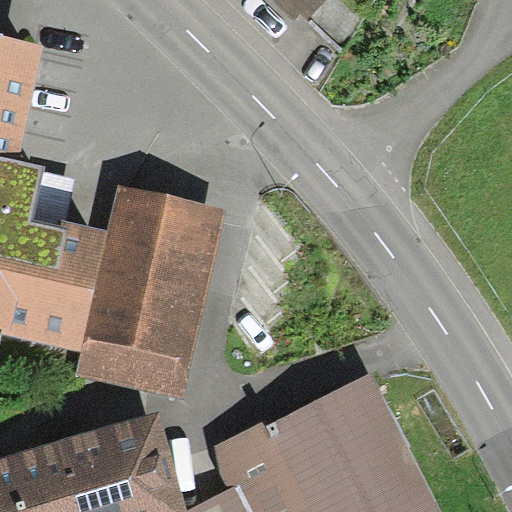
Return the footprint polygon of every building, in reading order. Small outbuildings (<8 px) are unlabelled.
[(260,0),(294,32),(325,0),(260,0)] [(0,336),(76,354),(101,246),(51,235),(63,184),(12,172),(37,64),(0,55),(0,336)] [(229,225),(123,198),(82,365),(188,391),(229,225)] [(238,501),(217,511),(426,511),(365,390),(218,459),(238,501)] [(0,511),(174,511),(149,426),(0,470),(0,511)]
